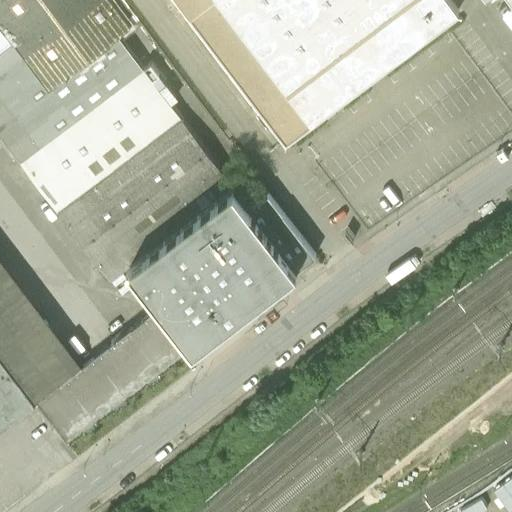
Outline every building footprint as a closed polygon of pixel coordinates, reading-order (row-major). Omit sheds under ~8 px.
[(130,264),(232,186),(170,102),(175,97),(165,83),(159,87),(143,66),(143,67),(118,34),(139,19),(124,0),(0,0),(0,133),(109,280),(130,264)] [(267,126),(274,121),(286,138),(375,73),(458,9),(450,0),(182,0),(262,106),(256,111),(267,126)] [(130,264),(161,307),(192,348),(230,320),(236,328),(247,319),(241,312),(296,270),(247,206),(232,186),(130,264)] [(393,193),(393,192),(372,202),(386,232),(419,216),(413,201),(412,202),(405,188),(393,193)] [(267,191),(247,206),(296,270),(315,256),(267,191)] [(34,400),(80,364),(0,256),(0,425),(34,400)] [(193,349),(192,348),(161,307),(34,402),(66,444),(193,349)] [(511,476),(493,490),(507,510),(511,506),(511,476)] [(481,499),(460,510),(461,511),(481,511),(487,509),(481,499)]
